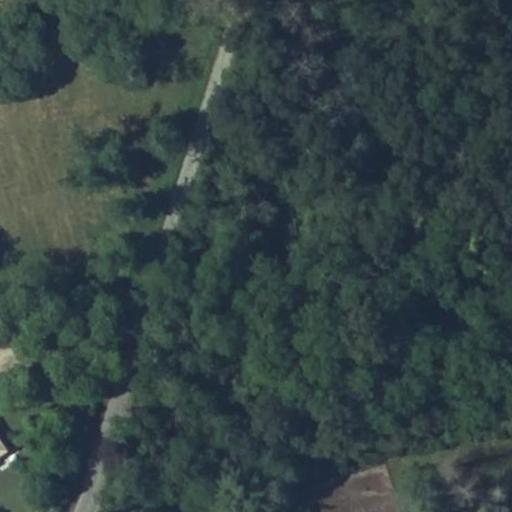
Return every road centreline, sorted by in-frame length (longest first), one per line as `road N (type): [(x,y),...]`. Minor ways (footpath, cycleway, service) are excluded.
road 1 (residential): [(242,0),(159,302)]
road 2 (residential): [(82,511),(159,302)]
road 3 (unknown): [(159,302),(0,337)]
